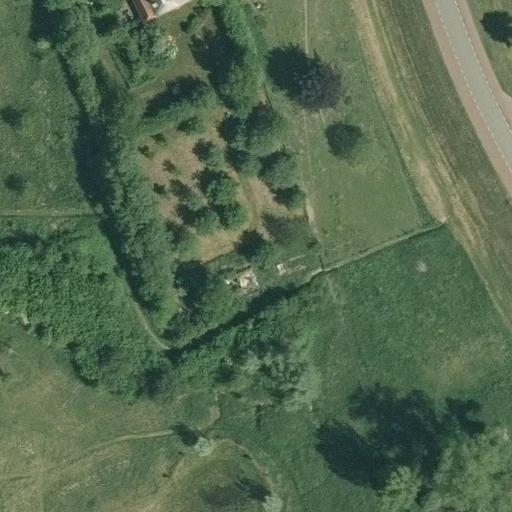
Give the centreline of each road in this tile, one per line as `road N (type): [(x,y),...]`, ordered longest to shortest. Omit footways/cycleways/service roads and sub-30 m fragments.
road 1 (track): [(370,0),(394,75),(480,204)]
road 2 (secondary): [(511,129),(459,0)]
